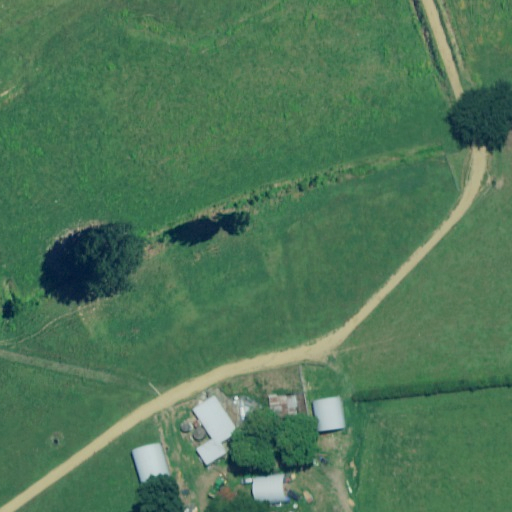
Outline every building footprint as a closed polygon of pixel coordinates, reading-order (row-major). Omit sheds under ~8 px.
[(298,393),(275,395),(277,423),(301,421),(298,393)] [(241,433),(218,397),(197,410),(216,440),(200,450),(210,466),(230,454),(224,444),(241,433)] [(345,429),(340,398),(316,402),(321,433),(345,429)] [(173,484),(161,444),(135,452),(148,492),(173,484)] [(286,474),(254,477),(258,509),(289,505),(286,474)]
